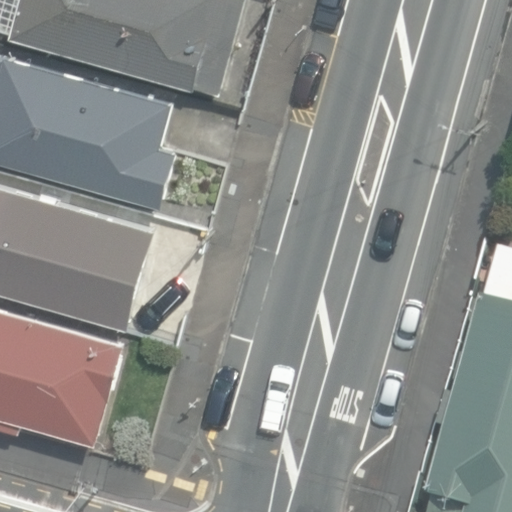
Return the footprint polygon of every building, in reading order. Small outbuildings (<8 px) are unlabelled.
[(0,0),(0,24),(16,28),(14,34),(201,86),(202,83),(226,90),(250,0),(0,0)] [(0,155),(167,203),(183,147),(166,143),(179,99),(10,51),(9,56),(0,53),(0,155)] [(0,286),(135,325),(164,224),(0,177),(0,286)] [(511,511),(511,247),(503,245),(459,395),(450,392),(442,425),(450,427),(431,495),(438,497),(434,511),(511,511)] [(0,411),(2,412),(0,420),(0,422),(24,429),(27,419),(103,440),(118,385),(122,386),(131,351),(128,350),(131,339),(0,302),(0,411)]
